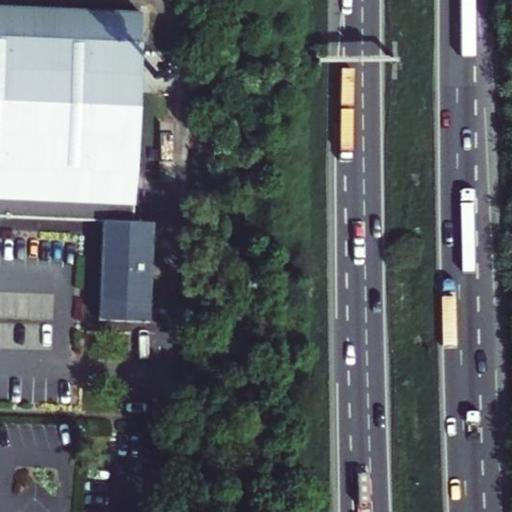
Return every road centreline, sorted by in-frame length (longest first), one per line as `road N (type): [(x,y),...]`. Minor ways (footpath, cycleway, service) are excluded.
road 1 (motorway): [(467,511),(458,0)]
road 2 (motorway): [(363,24),(350,212),(348,511)]
road 3 (motorway): [(363,24),(372,511)]
